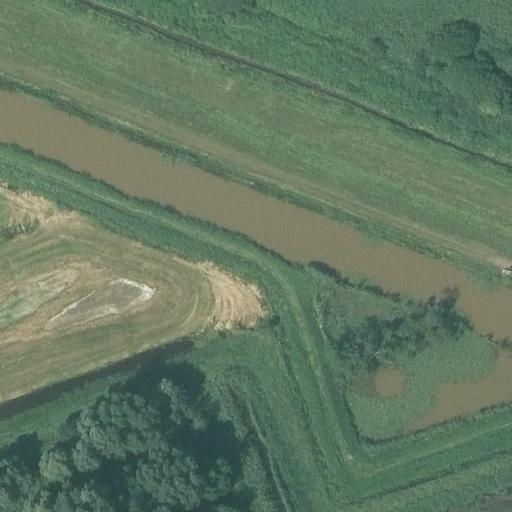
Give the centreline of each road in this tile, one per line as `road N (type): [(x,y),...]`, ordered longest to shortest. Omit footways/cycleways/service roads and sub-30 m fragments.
road 1 (track): [(511,426),(358,477),(283,283),(267,265),(0,159)]
road 2 (track): [(511,266),(0,63)]
